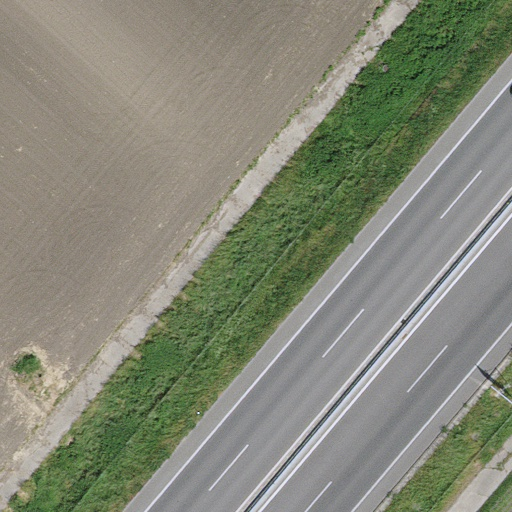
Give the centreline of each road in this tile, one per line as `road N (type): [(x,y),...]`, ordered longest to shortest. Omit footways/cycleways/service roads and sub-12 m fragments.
road 1 (motorway): [(511,133),(189,511)]
road 2 (motorway): [(302,511),(511,266)]
